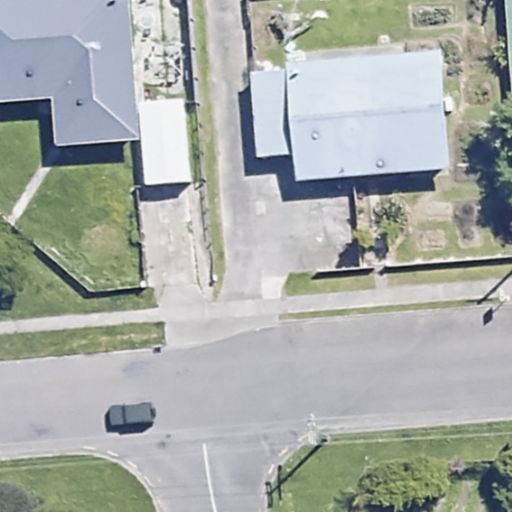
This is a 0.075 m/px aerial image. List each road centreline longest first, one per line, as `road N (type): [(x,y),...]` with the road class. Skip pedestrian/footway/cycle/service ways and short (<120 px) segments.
road 1 (residential): [(511,370),(192,398)]
road 2 (residential): [(192,398),(0,411)]
